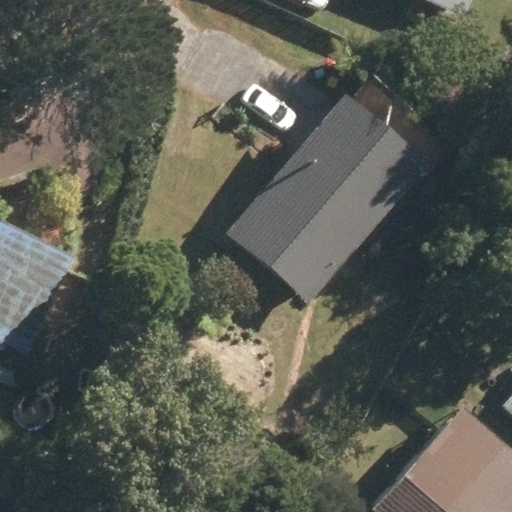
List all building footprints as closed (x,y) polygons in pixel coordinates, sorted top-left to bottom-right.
[(420,0),(466,21),(476,0),(420,0)] [(225,236),(308,309),(368,240),(373,244),(452,154),(371,83),(352,105),(346,100),(225,236)] [(0,343),(29,357),(74,259),(0,224),(0,343)] [(511,417),(511,398),(503,409),(511,417)] [(375,511),(511,511),(511,454),(463,412),(375,511)]
